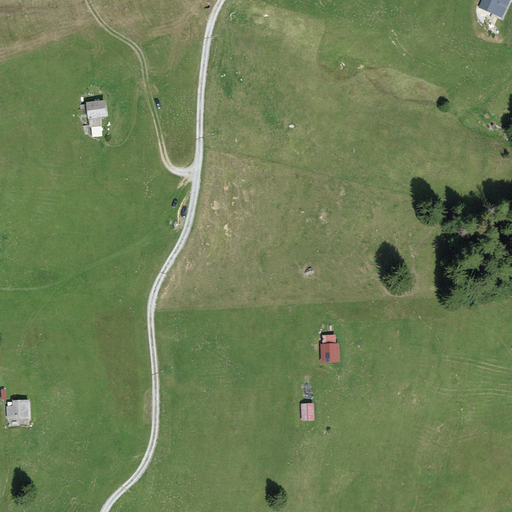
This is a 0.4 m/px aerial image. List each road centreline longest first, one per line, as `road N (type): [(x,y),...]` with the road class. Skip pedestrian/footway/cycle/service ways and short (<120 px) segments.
road 1 (track): [(223,0),(200,89),(190,220),(151,303),(152,445),(141,473),(105,511)]
road 2 (track): [(197,171),(177,170),(166,159),(141,50),(91,0)]
